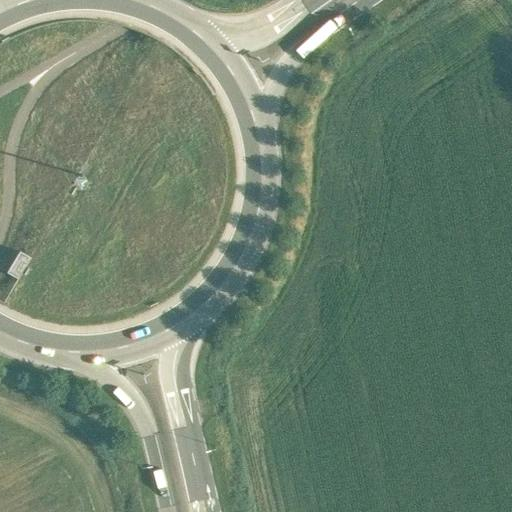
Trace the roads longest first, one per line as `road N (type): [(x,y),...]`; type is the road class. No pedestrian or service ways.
road 1 (primary): [(183,323),(225,283),(258,216),(256,125)]
road 2 (primary): [(200,511),(174,381),(183,323)]
road 3 (primary): [(84,353),(131,399),(164,511)]
road 4 (primary): [(256,125),(288,64),(371,0)]
